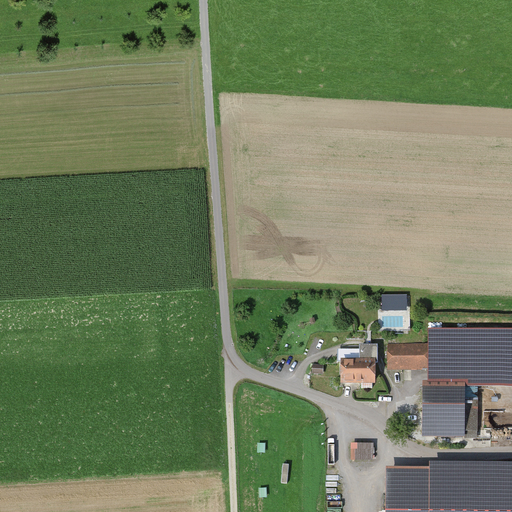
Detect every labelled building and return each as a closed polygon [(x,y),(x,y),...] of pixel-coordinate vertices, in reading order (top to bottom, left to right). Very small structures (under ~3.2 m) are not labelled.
[(407,296),(386,296),(386,305),(407,305),(407,296)] [(511,330),(429,330),(429,346),(389,345),(389,369),(430,368),(430,384),(425,385),(425,435),(440,435),(440,429),(466,429),(465,438),(476,438),(477,401),(462,401),(462,389),(511,389),(511,330)] [(377,347),(361,347),(361,363),(343,363),(343,383),(362,383),(362,388),(373,388),(373,364),(377,364),(377,347)] [(353,443),(353,461),(375,461),(375,443),(353,443)] [(511,511),(511,457),(431,458),(430,511),(511,511)]
